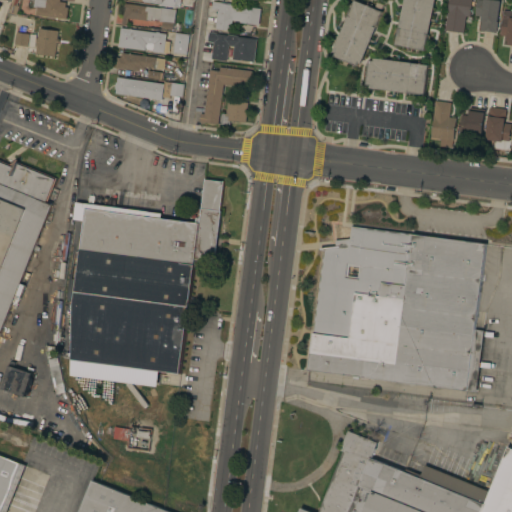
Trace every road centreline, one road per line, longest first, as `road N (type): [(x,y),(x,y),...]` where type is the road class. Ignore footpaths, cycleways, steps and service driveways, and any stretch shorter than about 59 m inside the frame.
road 1 (tertiary): [(0,69),(185,143),(511,185)]
road 2 (secondary): [(248,511),(281,246)]
road 3 (secondary): [(295,157),(312,0)]
road 4 (secondary): [(272,154),(249,309)]
road 5 (secondary): [(237,379),(220,511)]
